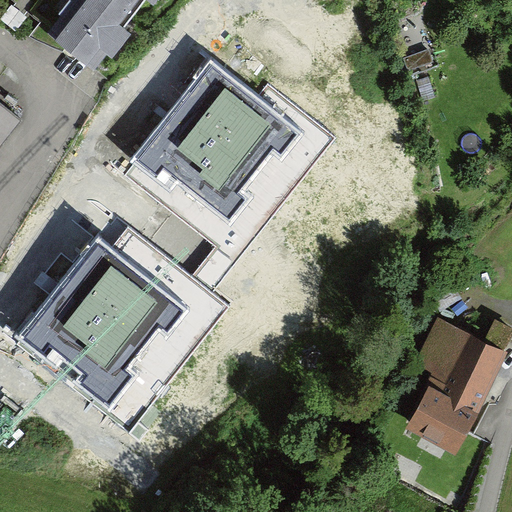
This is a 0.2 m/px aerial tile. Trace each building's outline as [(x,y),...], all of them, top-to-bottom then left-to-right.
[(172,0),(104,0),(81,31),(124,63),(172,0)] [(303,68),(336,60),(329,30),(296,38),(303,68)] [(240,50),(207,57),(213,86),(246,79),(240,50)] [(0,77),(0,104),(13,88),(0,77)] [(278,291),(106,239),(98,268),(269,321),(278,291)] [(447,383),(439,397),(429,391),(409,430),(461,457),(481,419),(472,414),(505,352),(436,315),(421,343),(447,383)]
